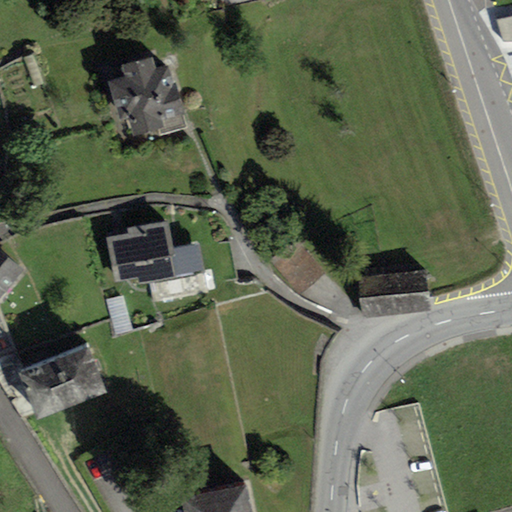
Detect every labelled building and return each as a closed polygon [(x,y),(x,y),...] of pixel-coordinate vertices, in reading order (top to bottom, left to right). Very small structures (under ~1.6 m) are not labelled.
[(511,17),(496,21),(503,42),(511,42),(511,17)] [(124,77),(107,82),(119,120),(128,117),(134,138),(158,130),(160,136),(185,128),(182,116),(184,115),(169,67),(156,71),(153,58),(121,68),(124,77)] [(168,222),(128,229),(129,234),(106,238),(114,282),(137,278),(138,283),(204,271),(199,243),(173,248),(168,222)] [(326,272),(296,240),(271,263),(301,295),(326,272)] [(0,294),(21,270),(0,252),(0,294)] [(358,279),(362,319),(430,312),(426,271),(358,279)] [(18,373),(37,421),(106,394),(86,346),(18,373)] [(182,499),(184,511),(253,511),(248,486),(182,499)]
